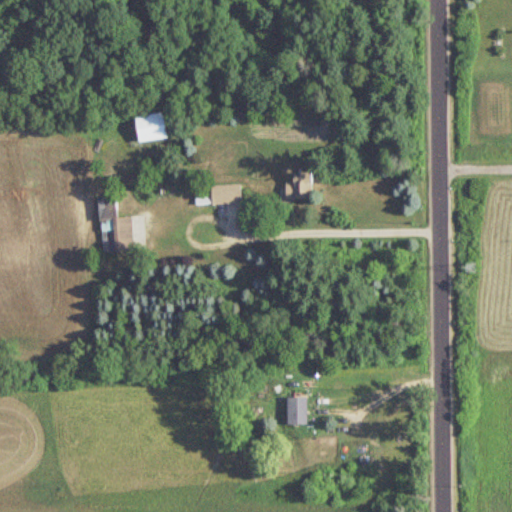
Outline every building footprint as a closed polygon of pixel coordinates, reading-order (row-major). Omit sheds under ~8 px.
[(167,140),(165,113),(136,116),(139,142),(167,140)] [(312,174),(294,174),(294,183),(285,183),(285,199),(312,199),(312,174)] [(211,204),(243,204),(243,186),(211,186),(211,204)] [(100,198),(102,252),(134,251),(133,218),(118,218),(117,197),(100,198)] [(307,426),(307,399),(289,399),(289,426),(307,426)]
